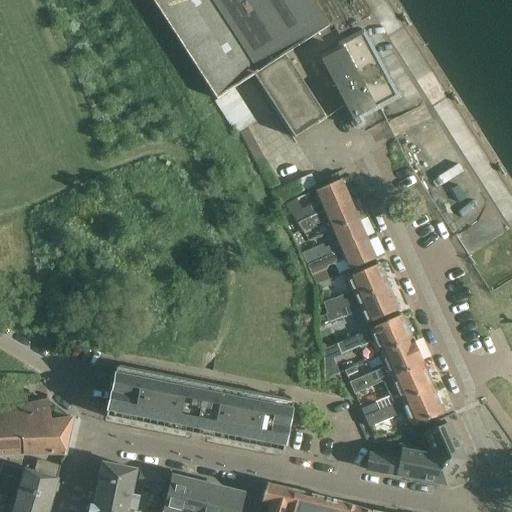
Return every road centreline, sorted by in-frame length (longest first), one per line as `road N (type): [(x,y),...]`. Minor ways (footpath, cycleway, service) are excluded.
road 1 (residential): [(511,496),(469,412),(465,377),(368,156),(341,136),(306,157)]
road 2 (residential): [(461,511),(92,434)]
road 3 (residential): [(92,434),(60,366),(0,330)]
